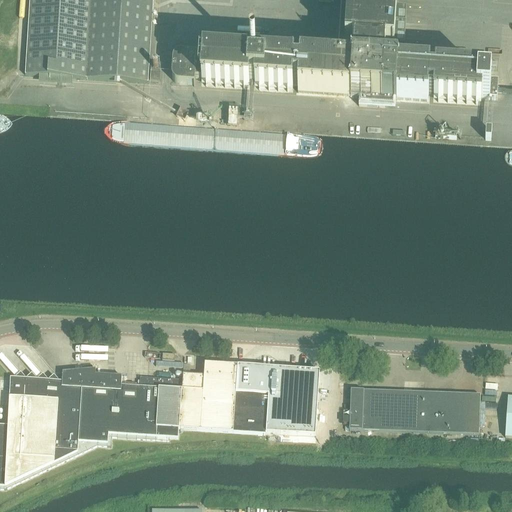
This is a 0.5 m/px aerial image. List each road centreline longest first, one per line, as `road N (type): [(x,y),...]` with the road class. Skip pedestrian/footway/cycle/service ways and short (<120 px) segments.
road 1 (tertiary): [(0,331),(77,324),(511,355)]
road 2 (unclassified): [(137,106),(0,99)]
